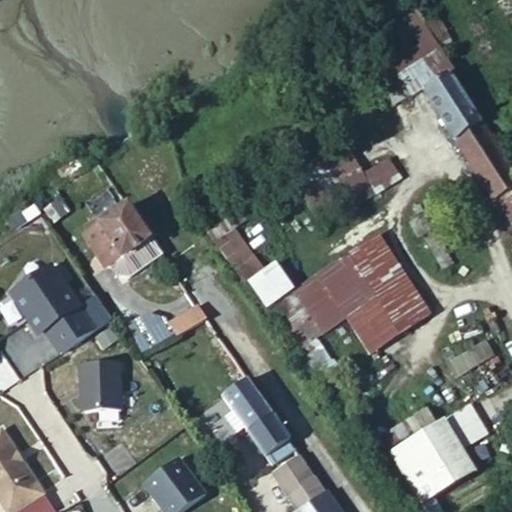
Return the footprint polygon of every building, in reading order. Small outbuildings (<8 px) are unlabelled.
[(377,38),(386,54),(368,67),(394,108),(411,98),(413,101),(422,94),(451,76),(455,74),(425,29),(429,26),(409,5),(377,38)] [(451,76),(422,94),(455,144),(483,127),(451,76)] [(455,144),(492,204),(495,202),(511,191),(511,172),(483,127),(455,144)] [(293,171),(323,222),(401,176),(390,158),(364,173),(345,141),(293,171)] [(511,227),(511,191),(495,202),(511,227)] [(119,259),(121,262),(150,242),(126,208),(116,216),(112,210),(89,225),(94,231),(86,237),(107,267),(119,259)] [(434,232),(426,217),(411,225),(419,240),(434,232)] [(325,337),(349,321),(372,355),(427,321),(372,240),(295,291),(325,337)] [(55,266),(14,291),(41,343),(52,340),(64,359),(114,320),(96,297),(83,305),(55,266)] [(283,266),(261,276),(273,304),(296,294),(283,266)] [(197,308),(172,323),(181,337),(206,323),(197,308)] [(448,361),(454,377),(497,360),(490,344),(448,361)] [(126,414),(121,364),(80,366),(84,416),(126,414)] [(216,391),(271,469),(296,452),(248,383),(236,392),(229,382),(216,391)] [(3,426),(0,427),(0,500),(6,511),(24,511),(49,498),(3,426)] [(474,475),(443,426),(391,457),(425,511),(442,511),(434,498),(474,475)] [(189,511),(211,497),(181,458),(148,485),(166,511),(189,511)] [(301,458),(275,476),(299,511),(303,511),(327,496),(301,458)] [(337,511),(327,496),(303,511),(337,511)]
